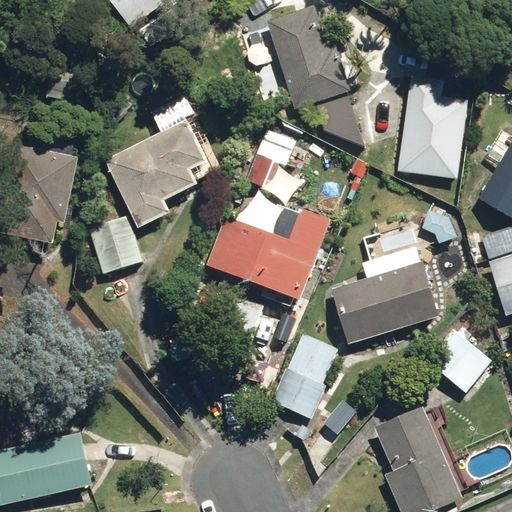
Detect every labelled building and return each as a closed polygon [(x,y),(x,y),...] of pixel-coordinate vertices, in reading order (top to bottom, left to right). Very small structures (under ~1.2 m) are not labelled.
[(106,0),(130,29),(158,5),(160,7),(168,0),(106,0)] [(264,23),(293,110),(349,92),(333,46),(327,48),(313,7),(264,23)] [(160,83),(142,65),(107,100),(124,118),(160,83)] [(44,97),(68,101),(72,72),(49,69),(44,97)] [(412,76),(397,170),(457,179),(470,98),(442,94),(444,81),(412,76)] [(104,161),(136,229),(168,214),(162,201),(195,185),(188,171),(205,162),(185,121),(104,161)] [(290,145),(267,138),(253,179),(276,187),(290,145)] [(511,142),(478,200),(511,219),(511,142)] [(0,204),(0,211),(63,224),(76,159),(12,146),(0,204)] [(224,217),(205,267),(299,302),(329,221),(300,210),(299,213),(277,206),(266,234),(224,217)] [(454,209),(431,218),(443,247),(465,238),(454,209)] [(88,229),(103,277),(142,264),(127,216),(88,229)] [(511,226),(469,239),(477,263),(511,252),(511,226)] [(331,290),(347,345),(437,318),(414,245),(370,258),(375,276),(331,290)] [(511,256),(486,264),(502,318),(511,314),(511,256)] [(426,363),(464,395),(492,360),(453,329),(426,363)] [(271,404),(309,420),(338,350),(300,335),(271,404)] [(255,356),(207,364),(214,407),(262,398),(255,356)] [(336,434),(356,411),(344,401),(324,424),(336,434)] [(383,478),(397,511),(434,511),(461,500),(421,409),(374,429),(393,473),(383,478)] [(0,452),(0,507),(90,487),(79,435),(0,452)]
